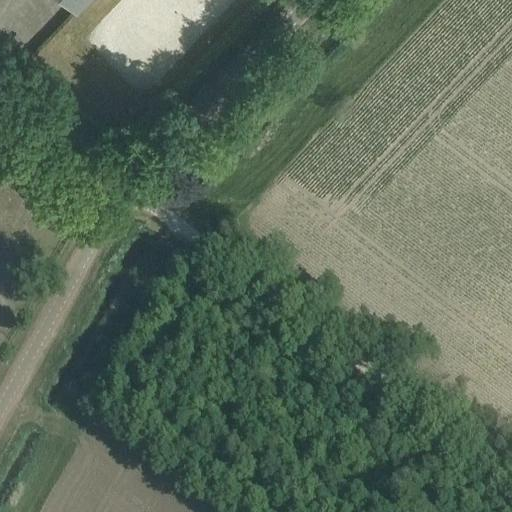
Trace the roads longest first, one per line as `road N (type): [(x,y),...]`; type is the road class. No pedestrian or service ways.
road 1 (track): [(131,188),(511,479)]
road 2 (unclassified): [(0,416),(131,188)]
road 3 (unclassified): [(131,188),(310,0)]
road 4 (unclassified): [(131,188),(0,86)]
